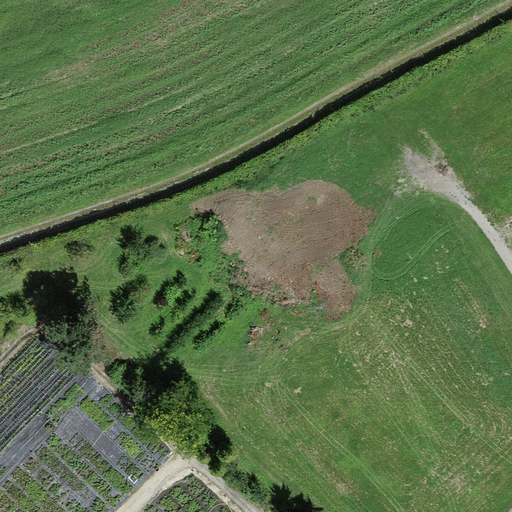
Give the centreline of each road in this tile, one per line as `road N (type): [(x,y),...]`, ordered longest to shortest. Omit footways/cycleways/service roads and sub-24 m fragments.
road 1 (track): [(0,240),(275,135),(507,0)]
road 2 (track): [(417,159),(511,288)]
